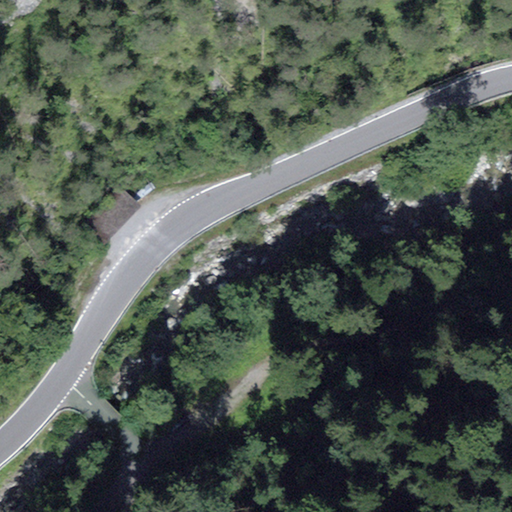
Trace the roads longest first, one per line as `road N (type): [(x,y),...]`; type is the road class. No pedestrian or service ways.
road 1 (tertiary): [(511,80),(214,205),(149,249),(115,293),(70,379),(0,449)]
road 2 (track): [(205,421),(277,350),(396,330),(511,287)]
